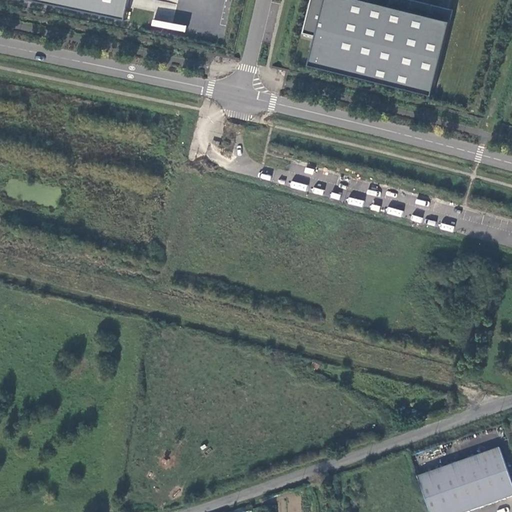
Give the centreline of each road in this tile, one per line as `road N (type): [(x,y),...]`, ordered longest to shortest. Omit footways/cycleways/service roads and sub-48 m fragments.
road 1 (track): [(0,271),(456,386)]
road 2 (unclassified): [(511,238),(239,163),(240,93)]
road 3 (unclassified): [(190,511),(511,401)]
road 4 (unclassified): [(511,164),(240,93)]
road 5 (unclassified): [(240,93),(0,44)]
